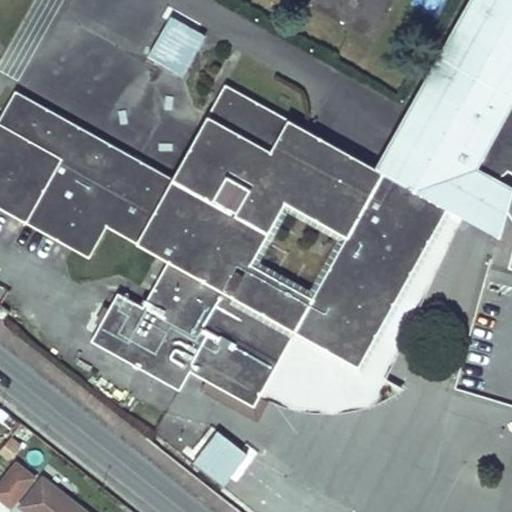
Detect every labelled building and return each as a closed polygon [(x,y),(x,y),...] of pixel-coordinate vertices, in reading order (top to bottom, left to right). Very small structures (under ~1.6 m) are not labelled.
[(168,260),(142,308),(115,293),(91,341),(179,389),(189,373),(253,407),(259,396),(297,330),(360,366),(449,208),(464,217),(473,221),(496,181),(491,178),(495,177),(499,176),(502,174),(505,171),(507,169),(511,171),(511,0),(471,0),(377,167),(227,83),(173,179),(16,91),(0,118),(0,206),(89,256),(106,225),(168,260)] [(312,0),(310,4),(374,39),(395,0),(312,0)] [(167,14),(146,57),(184,75),(205,32),(167,14)] [(67,47),(55,77),(89,90),(101,60),(67,47)] [(127,84),(114,110),(154,129),(166,102),(127,84)] [(464,217),(449,208),(360,366),(297,330),(259,396),(270,400),(284,403),(304,407),(329,408),(347,407),(370,402),(390,396),(403,391),(383,379),(464,217)] [(1,303),(0,304),(0,318),(5,322),(12,310),(1,303)] [(320,511),(216,428),(191,460),(255,511),(320,511)] [(0,497),(14,509),(37,480),(18,466),(0,487),(0,497)] [(24,507),(31,511),(89,511),(47,478),(24,507)]
